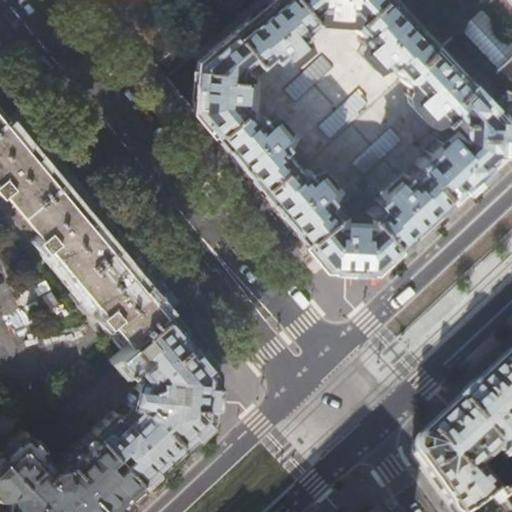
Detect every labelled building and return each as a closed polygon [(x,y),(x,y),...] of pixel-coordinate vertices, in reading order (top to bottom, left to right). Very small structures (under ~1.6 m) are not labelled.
[(418,31),(388,0),(269,0),(265,4),(213,47),(196,61),(192,111),(215,138),(322,267),(372,270),(377,264),(413,231),(459,188),(497,153),(499,118),(480,98),(418,31)] [(511,45),(481,9),(460,27),(493,67),(511,51),(511,45)] [(0,191),(1,190),(38,235),(30,241),(33,244),(36,241),(42,249),(47,245),(101,310),(96,314),(102,321),(98,324),(101,327),(109,321),(128,344),(140,334),(165,312),(141,283),(84,215),(27,146),(0,113),(0,191)] [(194,347),(165,312),(140,334),(148,343),(136,353),(128,344),(108,361),(119,375),(125,370),(134,380),(129,400),(122,402),(120,408),(122,412),(113,419),(108,414),(87,433),(110,456),(118,448),(125,456),(117,463),(140,486),(176,452),(208,423),(208,422),(209,421),(210,419),(210,418),(211,417),(212,395),(213,374),(213,372),(212,370),(212,369),(211,367),(194,347)] [(511,358),(507,353),(471,386),(428,426),(413,440),(412,455),(435,486),(452,511),(468,511),(480,504),(490,496),(494,491),(495,490),(479,473),(487,465),(484,462),(493,453),(501,461),(511,451),(511,459),(494,476),(493,479),(500,486),(501,485),(500,484),(511,473),(511,358)] [(103,462),(110,456),(87,433),(61,457),(63,459),(57,465),(50,467),(50,462),(41,453),(42,451),(19,428),(0,445),(0,459),(37,498),(49,511),(112,511),(140,486),(117,463),(111,469),(103,462)] [(35,511),(29,505),(37,498),(0,459),(0,497),(4,498),(2,511),(35,511)] [(511,511),(511,489),(499,498),(494,491),(490,496),(491,497),(501,511),(511,511)]
